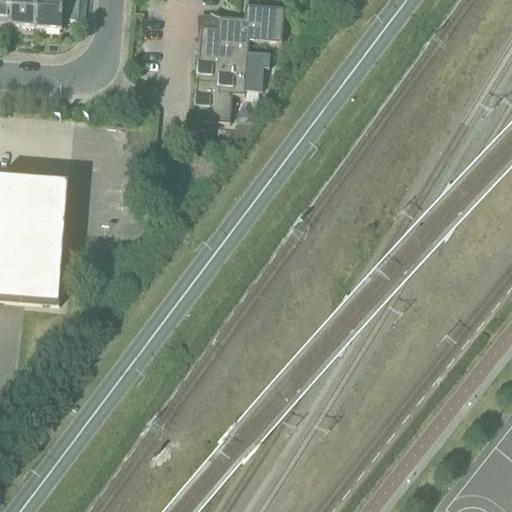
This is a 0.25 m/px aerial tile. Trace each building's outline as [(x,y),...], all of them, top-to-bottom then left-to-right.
[(0,0),(0,28),(10,29),(12,0),(0,0)] [(12,0),(10,29),(36,31),(38,0),(12,0)] [(62,33),(63,24),(78,25),(79,0),(38,0),(36,31),(62,33)] [(196,97),(195,110),(196,111),(195,125),(224,127),(231,128),(232,116),(233,98),(245,99),(246,99),(246,98),(246,94),(258,95),(262,96),(263,72),(269,72),(270,59),(249,57),(250,44),(283,46),(285,12),(253,10),(247,9),(245,23),(238,23),(228,22),(226,22),(223,22),(221,21),(218,20),(216,19),(214,18),(212,17),(212,18),(213,19),(215,20),(207,32),(202,32),(200,66),(198,66),(197,79),(198,79),(198,86),(197,97),(196,97)] [(0,305),(59,310),(68,188),(0,183),(0,305)]
